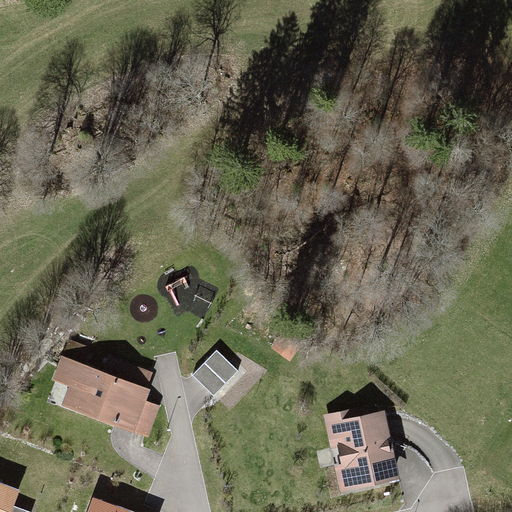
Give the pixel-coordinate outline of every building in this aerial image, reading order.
[(213,395),(238,370),(218,350),(193,375),(213,395)] [(70,393),(63,409),(151,444),(163,412),(147,405),(157,380),(109,362),(103,378),(64,362),(54,387),(70,393)] [(324,420),(341,497),(400,484),(383,407),(324,420)] [(0,487),(0,511),(18,511),(15,510),(21,495),(0,487)] [(125,511),(91,501),(87,511),(125,511)]
